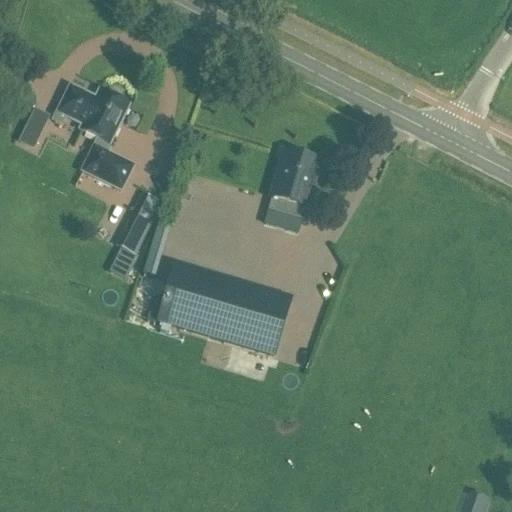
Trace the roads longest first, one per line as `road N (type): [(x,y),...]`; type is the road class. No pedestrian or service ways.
road 1 (secondary): [(450,144),(169,0)]
road 2 (tertiary): [(450,144),(511,40)]
